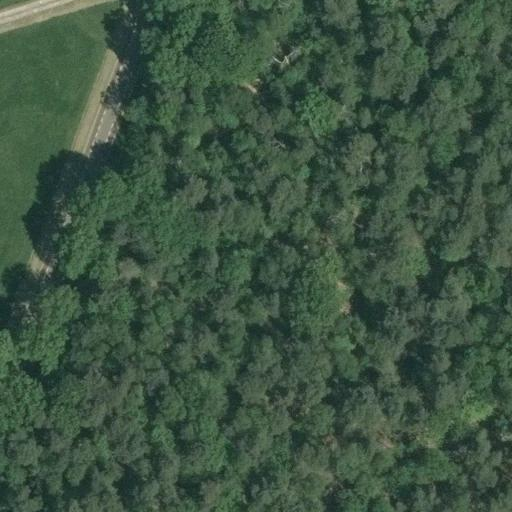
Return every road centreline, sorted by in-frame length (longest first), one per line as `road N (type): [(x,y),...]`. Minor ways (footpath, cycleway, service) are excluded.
road 1 (tertiary): [(0,431),(158,0)]
road 2 (track): [(511,280),(360,249),(286,246),(208,221),(99,161)]
